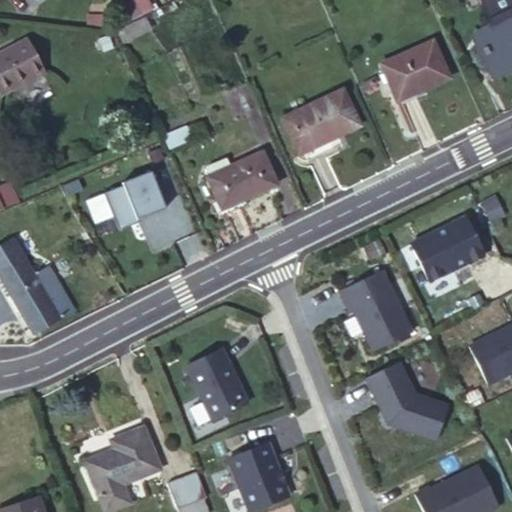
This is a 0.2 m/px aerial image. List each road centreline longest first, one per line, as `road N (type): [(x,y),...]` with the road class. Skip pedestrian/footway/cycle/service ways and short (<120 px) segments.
road 1 (tertiary): [(268,251),(59,357),(0,372)]
road 2 (residential): [(268,251),(371,511)]
road 3 (tertiary): [(511,134),(268,251)]
